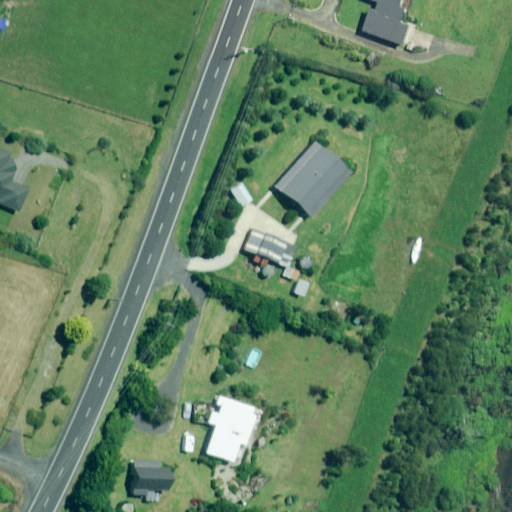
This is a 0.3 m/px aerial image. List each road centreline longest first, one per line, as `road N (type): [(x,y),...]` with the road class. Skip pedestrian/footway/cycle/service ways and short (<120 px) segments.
road 1 (tertiary): [(39,511),(173,191)]
road 2 (tertiary): [(242,0),(173,191)]
